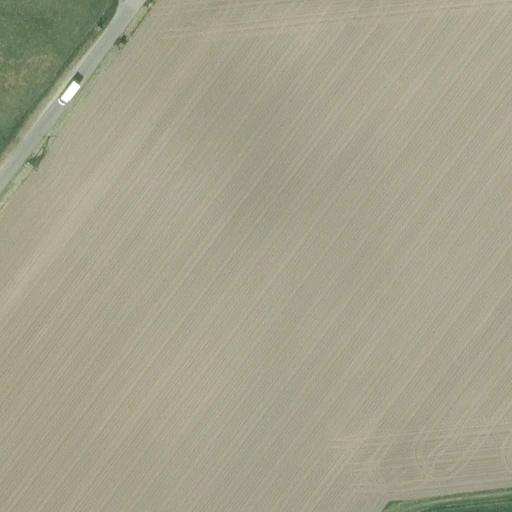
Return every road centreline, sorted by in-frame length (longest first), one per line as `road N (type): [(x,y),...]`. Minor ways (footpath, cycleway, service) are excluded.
road 1 (residential): [(131,0),(0,177)]
road 2 (track): [(394,511),(414,502),(511,491)]
